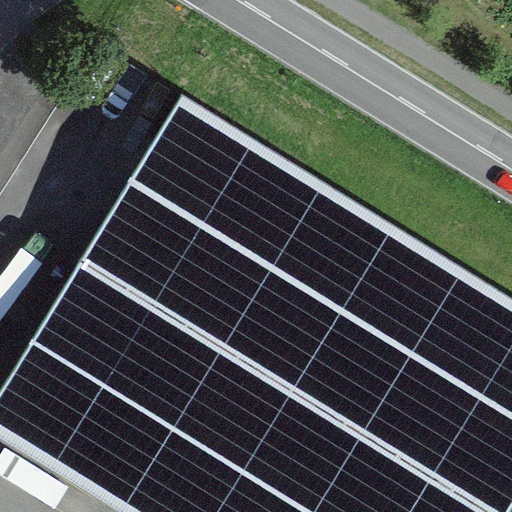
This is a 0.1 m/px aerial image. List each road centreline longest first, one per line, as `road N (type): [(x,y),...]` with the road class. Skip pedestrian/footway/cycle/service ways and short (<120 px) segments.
road 1 (tertiary): [(237,0),(511,171)]
road 2 (unknown): [(0,278),(128,93)]
